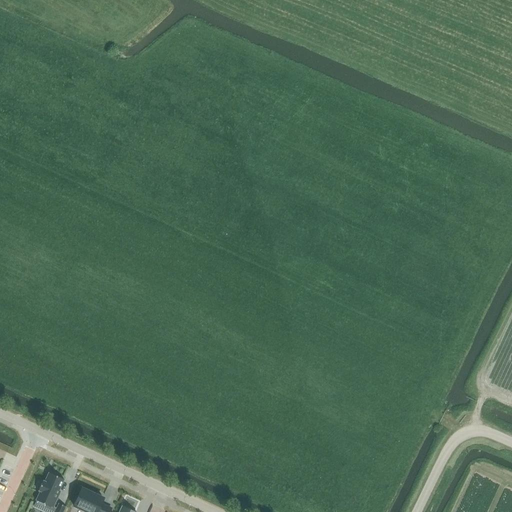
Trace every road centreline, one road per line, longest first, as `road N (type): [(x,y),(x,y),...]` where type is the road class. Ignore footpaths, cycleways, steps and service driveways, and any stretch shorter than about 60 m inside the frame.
road 1 (residential): [(212,511),(35,430)]
road 2 (unclassified): [(511,443),(480,430),(456,439),(416,511)]
